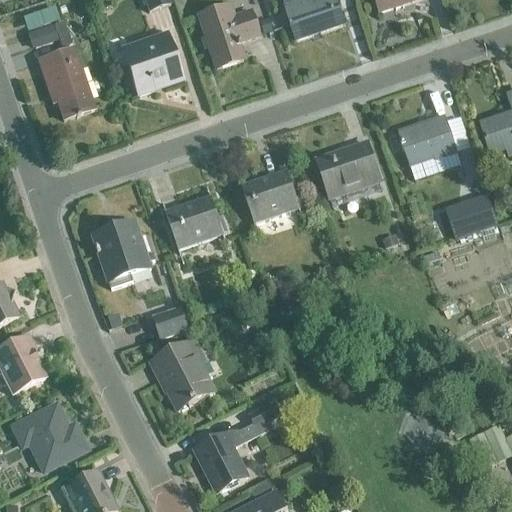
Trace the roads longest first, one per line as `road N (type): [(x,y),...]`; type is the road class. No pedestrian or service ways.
road 1 (residential): [(511,35),(36,197)]
road 2 (residential): [(173,511),(66,292),(36,197)]
